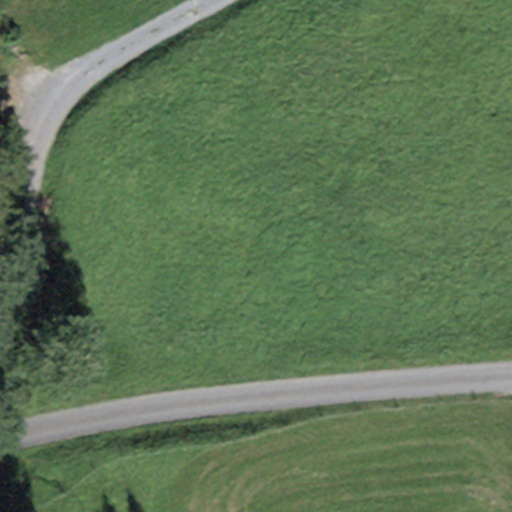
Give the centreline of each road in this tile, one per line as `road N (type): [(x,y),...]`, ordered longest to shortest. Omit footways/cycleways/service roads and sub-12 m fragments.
road 1 (unclassified): [(0,441),(209,401),(511,376)]
road 2 (track): [(0,289),(41,132),(69,90),(210,0)]
